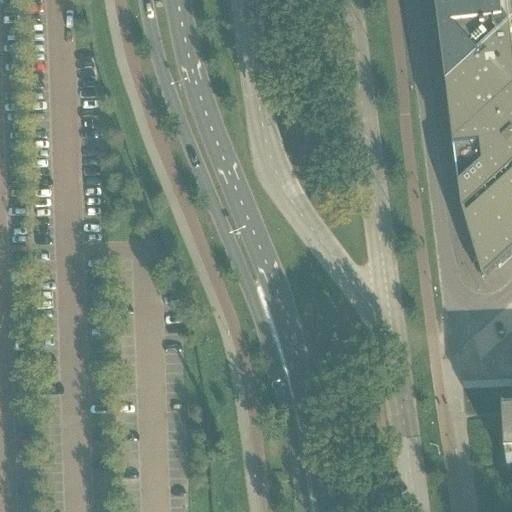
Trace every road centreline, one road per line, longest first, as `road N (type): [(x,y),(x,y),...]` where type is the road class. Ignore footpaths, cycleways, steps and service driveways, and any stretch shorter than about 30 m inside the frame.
road 1 (secondary): [(143,0),(184,144),(295,403)]
road 2 (secondary): [(295,403),(279,312),(199,92),(177,0)]
